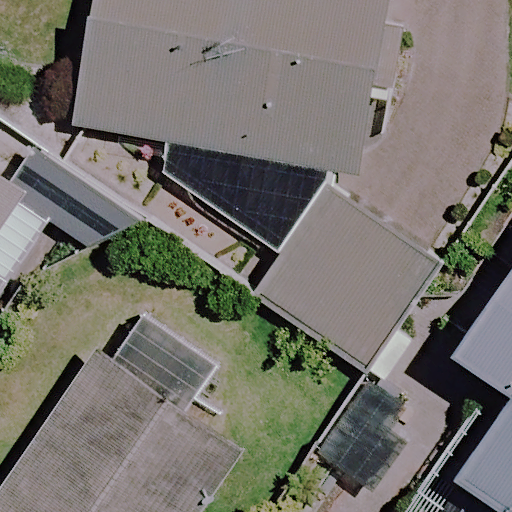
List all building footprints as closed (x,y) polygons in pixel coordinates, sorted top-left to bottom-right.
[(345,165),(374,168),(379,112),(399,114),(407,19),(387,18),(388,0),(102,0),(90,143),(179,151),(162,179),(288,260),(345,165)] [(0,291),(53,207),(0,173),(0,291)] [(448,259),(345,187),(269,296),(372,368),(448,259)] [(511,511),(511,271),(459,350),(511,385),(511,409),(442,511),(511,511)] [(211,511),(259,445),(198,402),(228,360),(150,305),(4,511),(211,511)]
